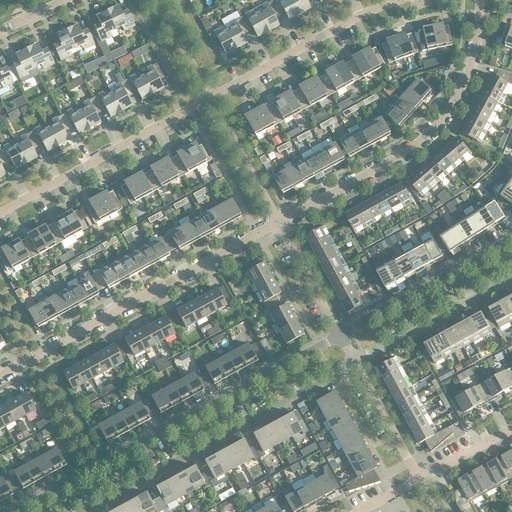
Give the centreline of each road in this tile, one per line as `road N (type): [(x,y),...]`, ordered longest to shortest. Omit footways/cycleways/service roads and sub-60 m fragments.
road 1 (residential): [(340,337),(13,511)]
road 2 (residential): [(278,223),(428,132),(477,52),(478,0)]
road 3 (residential): [(0,375),(278,223)]
road 4 (residential): [(85,511),(356,366)]
road 5 (residential): [(0,213),(209,97)]
road 6 (residential): [(209,97),(397,0)]
road 7 (residential): [(511,236),(340,337)]
road 8 (residential): [(356,366),(511,273)]
road 9 (residential): [(278,223),(209,97)]
road 10 (residential): [(340,337),(278,223)]
road 11 (residential): [(418,478),(356,366)]
